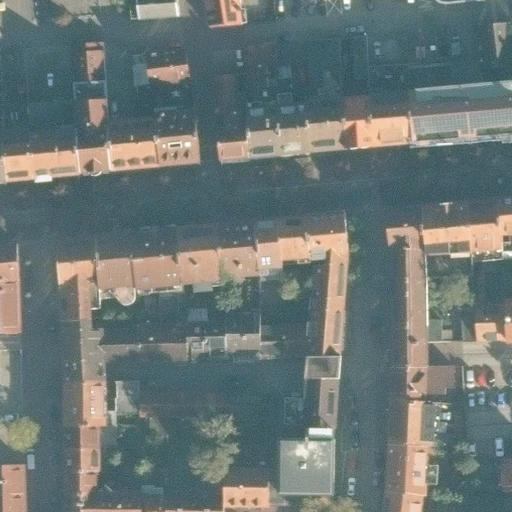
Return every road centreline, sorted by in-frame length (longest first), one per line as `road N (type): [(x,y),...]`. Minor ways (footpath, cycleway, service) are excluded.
road 1 (residential): [(366,360),(42,373)]
road 2 (residential): [(19,0),(28,36),(196,33)]
road 3 (residential): [(366,360),(358,511)]
road 4 (residential): [(511,354),(366,360)]
road 5 (residential): [(42,373),(43,511)]
